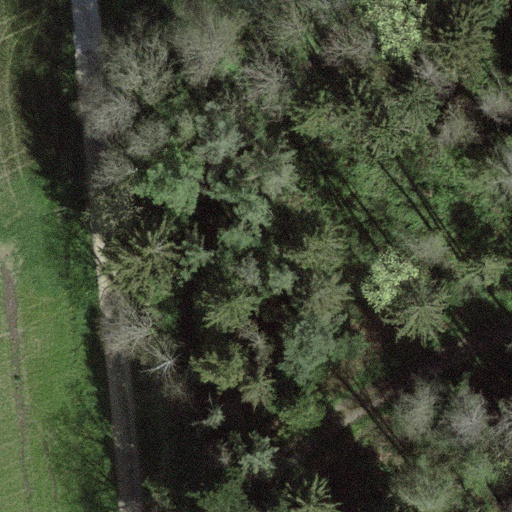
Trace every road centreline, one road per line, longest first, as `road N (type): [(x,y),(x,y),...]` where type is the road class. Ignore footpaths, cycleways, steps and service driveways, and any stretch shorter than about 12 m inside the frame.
road 1 (track): [(90,0),(137,511)]
road 2 (track): [(258,511),(353,412),(511,335)]
